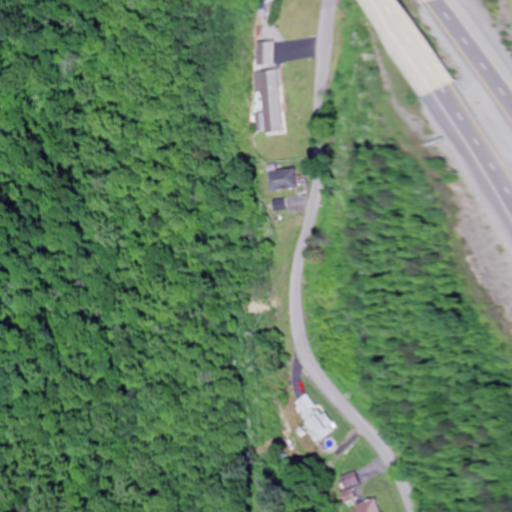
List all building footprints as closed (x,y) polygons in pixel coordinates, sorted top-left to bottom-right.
[(278,45),(258,45),(258,67),(278,67),(278,45)] [(283,72),(255,73),(256,93),(264,92),(266,114),(256,115),(257,133),(286,132),(283,72)] [(270,172),(273,192),(303,188),(301,168),(270,172)] [(272,201),(275,216),(289,212),(286,197),(272,201)] [(343,477),(345,487),(360,484),(358,474),(343,477)] [(382,511),(379,499),(359,504),(360,511),(382,511)]
